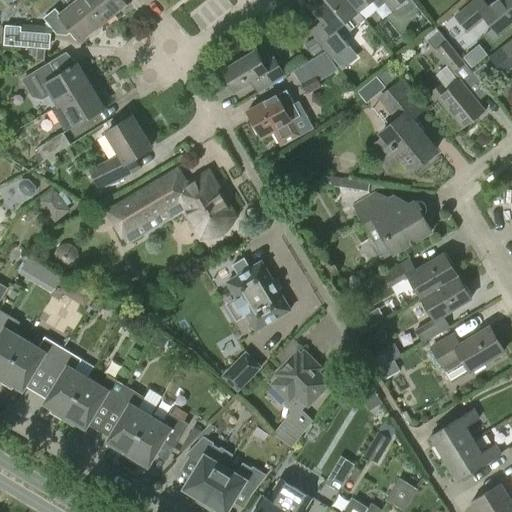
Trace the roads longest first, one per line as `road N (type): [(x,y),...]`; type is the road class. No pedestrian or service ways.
road 1 (residential): [(511,285),(450,187),(511,139)]
road 2 (residential): [(159,511),(0,415)]
